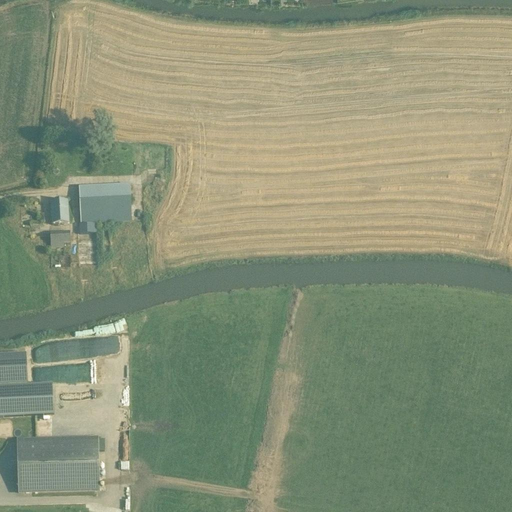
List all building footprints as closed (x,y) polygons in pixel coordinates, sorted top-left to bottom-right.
[(96,188),(79,189),(80,226),(97,225),(132,223),(130,186),(96,188)] [(52,225),(69,224),(68,202),(50,203),(52,225)] [(51,250),(64,250),(64,245),(70,245),(69,233),(50,234),(51,250)] [(0,386),(26,385),(25,354),(0,355),(0,386)] [(0,388),(0,418),(54,416),(52,386),(0,388)] [(98,440),(96,440),(17,443),(19,493),(96,491),(99,491),(98,440)]
